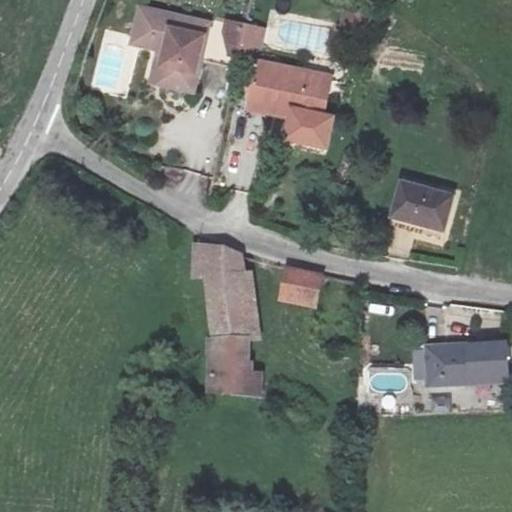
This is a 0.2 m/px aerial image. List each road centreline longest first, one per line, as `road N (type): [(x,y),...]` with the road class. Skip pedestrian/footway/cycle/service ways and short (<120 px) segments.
road 1 (residential): [(511,297),(248,239),(37,132)]
road 2 (unclassified): [(81,0),(37,132)]
